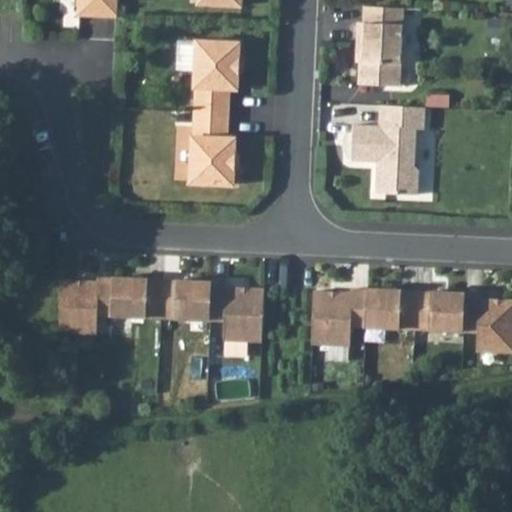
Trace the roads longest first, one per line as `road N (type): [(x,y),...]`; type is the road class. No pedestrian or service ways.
road 1 (residential): [(296,235),(124,229),(88,217),(68,186),(42,102),(12,59),(0,56)]
road 2 (residential): [(307,0),(296,235)]
road 3 (residential): [(511,249),(296,235)]
